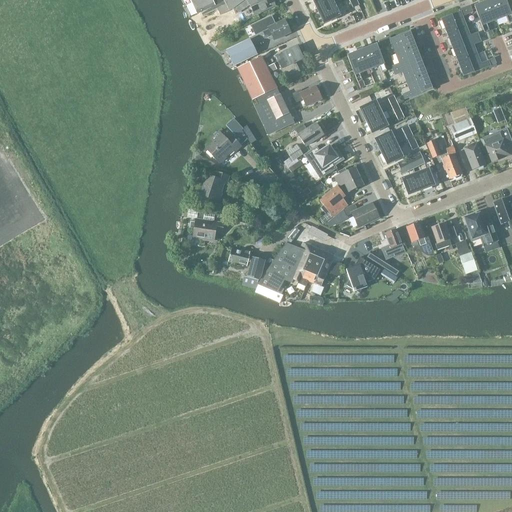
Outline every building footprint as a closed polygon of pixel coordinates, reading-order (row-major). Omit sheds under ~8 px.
[(189,0),(196,14),(225,0),(189,0)] [(227,0),(201,13),(202,16),(223,7),(225,11),(231,8),(227,0)] [(273,0),(246,0),(254,16),(274,6),(274,4),(275,2),(273,0)] [(312,0),(318,11),(333,3),(331,0),(312,0)] [(486,24),(498,19),(490,0),(486,0),(487,1),(474,7),(484,33),(489,31),(486,24)] [(490,0),(498,19),(505,16),(508,23),(511,21),(511,19),(504,0),(490,0)] [(339,15),(333,3),(318,11),(324,23),(339,15)] [(459,12),(441,20),(446,34),(465,27),(462,17),(465,16),(462,8),(458,10),(459,12)] [(205,22),(208,29),(236,17),(232,10),(205,22)] [(270,17),(254,24),(261,39),(265,38),(265,39),(271,36),(273,41),(290,33),(284,20),(274,25),(270,17)] [(469,36),(465,27),(446,34),(452,48),(478,38),(476,33),(469,36)] [(389,37),(386,38),(388,45),(392,44),(395,54),(414,47),(409,32),(390,39),(389,37)] [(457,62),(476,54),(472,45),(480,42),(478,38),(452,48),(457,62)] [(249,40),(226,51),(233,65),(256,55),(249,40)] [(287,48),(284,42),(263,52),(265,56),(275,52),(276,53),(287,48)] [(358,48),(367,70),(378,66),(381,73),(386,71),(376,45),(362,50),(361,47),(358,48)] [(298,72),(294,63),(302,59),(296,47),(280,54),(280,55),(275,57),(284,78),(298,72)] [(414,47),(395,54),(399,64),(392,66),(393,71),(420,60),(414,47)] [(359,73),(367,70),(358,48),(355,50),(356,52),(347,56),(357,82),(362,81),(359,73)] [(476,54),(457,62),(463,76),(489,66),(487,61),(480,64),(476,54)] [(262,57),(237,68),(252,100),(276,89),(269,72),(277,69),(274,63),(266,67),(262,57)] [(420,60),(393,71),(395,75),(402,72),(406,82),(425,74),(420,60)] [(431,89),(425,74),(406,82),(410,91),(403,94),(405,99),(431,89)] [(315,87),(299,94),(305,107),(321,99),(315,87)] [(392,109),(398,106),(389,88),(378,93),(381,99),(386,97),(392,109)] [(288,114),(279,95),(267,101),(276,120),(288,114)] [(366,121),(381,113),(375,101),(360,109),(366,121)] [(404,118),(398,106),(392,109),(398,121),(404,118)] [(387,125),(381,113),(366,121),(371,133),(387,125)] [(456,142),(476,134),(470,119),(450,127),(456,142)] [(305,146),(323,135),(315,124),(298,135),(305,146)] [(407,139),(413,136),(408,125),(401,128),(407,139)] [(511,142),(507,130),(500,132),(480,140),(483,147),(484,146),(491,163),(503,158),(502,157),(509,155),(505,145),(511,142)] [(381,152),(396,145),(390,133),(375,140),(381,152)] [(234,152),(240,147),(231,136),(226,140),(222,136),(206,150),(218,163),(225,158),(224,157),(232,150),(234,152)] [(419,148),(413,136),(407,139),(412,151),(419,148)] [(434,141),(426,144),(432,159),(440,156),(434,141)] [(477,144),(471,146),(464,149),(467,156),(472,170),(485,165),(477,144)] [(293,161),(303,154),(297,145),(287,151),(293,161)] [(402,157),(396,145),(381,152),(386,164),(402,157)] [(447,155),(455,152),(452,146),(445,149),(447,155)] [(316,147),(304,155),(315,172),(318,170),(322,177),(336,168),(334,166),(343,160),(335,149),(331,151),(328,147),(319,152),(316,147)] [(419,153),(408,158),(411,163),(422,158),(419,153)] [(454,154),(450,156),(442,159),(444,165),(444,166),(443,167),(445,170),(446,170),(449,179),(454,177),(456,179),(461,177),(461,175),(462,174),(456,160),(457,160),(454,154)] [(411,163),(408,158),(397,163),(400,169),(411,163)] [(299,162),(288,169),(292,173),(302,166),(299,162)] [(335,178),(339,187),(344,184),(348,192),(363,185),(354,168),(340,175),(340,176),(335,178)] [(415,174),(421,190),(433,185),(427,169),(415,174)] [(226,184),(229,176),(215,172),(213,178),(207,176),(200,196),(218,202),(220,194),(220,193),(223,183),(226,184)] [(409,195),(421,190),(415,174),(403,179),(409,195)] [(336,186),(318,201),(332,218),(347,206),(341,199),(344,196),(336,186)] [(308,189),(296,197),(302,206),(305,203),(303,200),(306,195),(310,192),(308,189)] [(508,198),(494,203),(502,224),(509,221),(511,228),(511,227),(511,206),(511,207),(508,198)] [(354,204),(342,210),(346,216),(351,214),(358,228),(378,218),(371,203),(357,210),(354,204)] [(195,221),(190,220),(189,229),(194,229),(193,237),(213,241),(215,231),(222,232),(223,225),(203,222),(204,214),(197,213),(196,221),(195,221)] [(490,244),(480,214),(475,215),(465,218),(470,232),(468,233),(471,241),(481,238),(483,246),(490,243),(490,244)] [(412,243),(416,242),(418,241),(420,249),(421,250),(422,251),(423,252),(423,253),(424,254),(425,254),(426,255),(428,255),(429,256),(430,256),(431,256),(434,255),(434,256),(435,256),(428,237),(425,238),(419,223),(406,228),(412,243)] [(445,223),(432,228),(437,244),(435,244),(437,250),(451,245),(449,240),(450,239),(457,237),(454,227),(447,229),(445,223)] [(396,230),(385,234),(389,245),(381,248),(385,260),(404,253),(396,230)] [(488,231),(490,241),(497,239),(495,230),(488,231)] [(454,242),(457,255),(467,252),(464,239),(454,242)] [(320,287),(333,256),(303,243),(300,250),(285,244),(257,285),(277,293),(284,280),(293,285),(295,281),(297,283),(300,278),(320,287)] [(244,273),(244,276),(258,280),(261,275),(265,261),(248,257),(249,252),(241,250),(241,252),(231,250),(228,262),(249,267),(247,274),(244,273)] [(384,268),(388,263),(388,262),(371,251),(367,257),(384,268)] [(470,251),(459,255),(465,274),(477,270),(470,251)] [(359,257),(356,263),(355,264),(356,266),(346,270),(349,280),(346,285),(352,289),(353,292),(355,291),(359,294),(362,289),(367,288),(364,281),(366,280),(367,282),(374,279),(380,270),(359,257)] [(384,269),(380,275),(394,283),(397,278),(384,269)]
